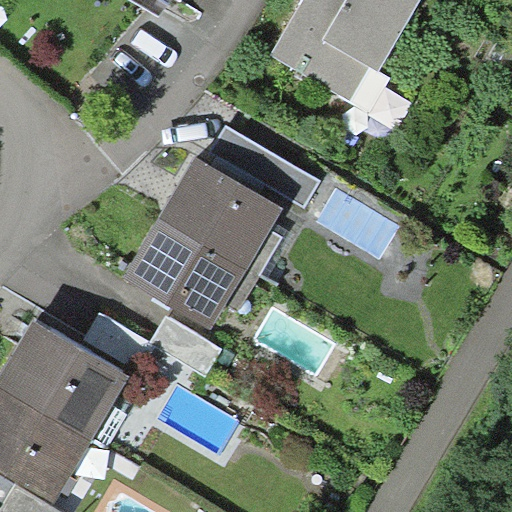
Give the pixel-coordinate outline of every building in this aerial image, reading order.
[(164,0),(142,0),(160,9),(164,0)] [(298,0),(267,61),(345,101),(364,64),(379,72),(416,0),(298,0)] [(317,179),(222,123),(205,151),(300,207),(317,179)] [(273,201),(194,152),(117,276),(196,325),(273,201)] [(117,368),(24,317),(0,361),(0,466),(48,493),(117,368)] [(55,511),(11,487),(0,506),(0,511),(55,511)]
